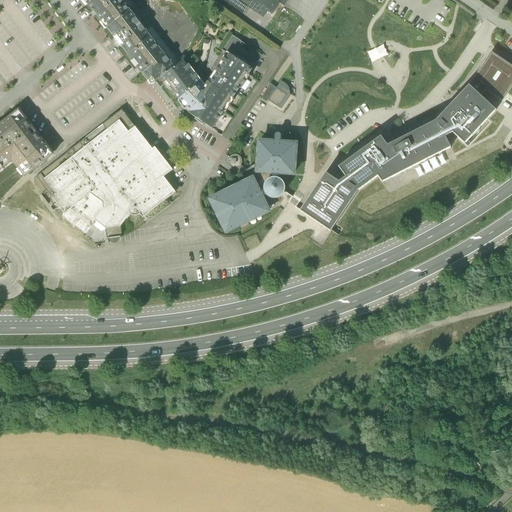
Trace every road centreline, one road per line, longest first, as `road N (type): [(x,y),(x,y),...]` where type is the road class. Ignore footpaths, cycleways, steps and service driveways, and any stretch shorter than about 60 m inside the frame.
road 1 (primary): [(511,186),(373,265),(265,302),(155,323),(0,328)]
road 2 (primary): [(0,355),(176,347),(274,327),(413,277),(511,219)]
road 3 (residential): [(87,36),(127,89),(152,96),(200,165)]
road 4 (unknown): [(511,116),(480,152),(378,201)]
road 5 (unclassified): [(511,302),(376,344)]
